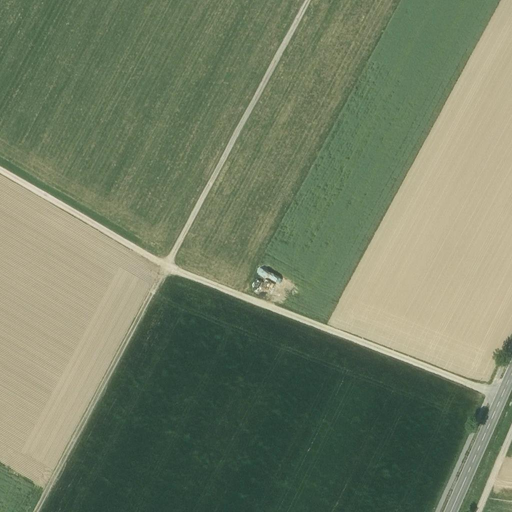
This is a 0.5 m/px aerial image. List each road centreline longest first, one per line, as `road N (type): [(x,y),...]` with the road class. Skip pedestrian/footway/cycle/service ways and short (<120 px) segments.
road 1 (track): [(36,511),(307,0)]
road 2 (track): [(0,171),(165,267),(501,397)]
road 3 (tertiary): [(450,511),(511,372)]
